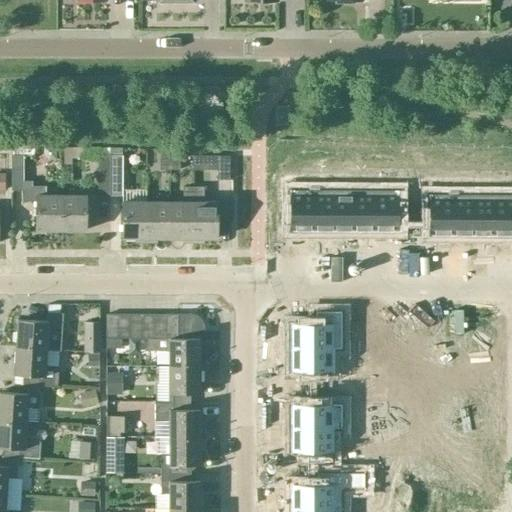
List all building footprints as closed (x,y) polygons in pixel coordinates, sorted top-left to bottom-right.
[(10,144),(10,179),(22,179),(22,144),(10,144)] [(97,179),(97,195),(109,195),(109,179),(109,155),(97,155),(97,179)] [(109,155),(109,179),(121,179),(121,155),(109,155)] [(169,169),(168,155),(159,155),(159,169),(169,169)] [(168,155),(169,169),(179,169),(179,155),(168,155)] [(228,155),(216,155),(191,155),(191,170),(216,170),(216,179),(228,179),(228,155)] [(20,194),(20,200),(35,200),(35,230),(60,230),(60,195),(50,195),(50,186),(28,186),(28,195),(20,194)] [(192,238),(192,187),(181,187),(181,201),(168,201),(168,238),(192,238)] [(216,201),(202,201),(202,187),(192,187),(192,238),(216,238),(216,201)] [(278,201),(278,218),(288,218),(288,231),(312,231),(312,190),(288,190),(288,201),(278,201)] [(312,190),(312,231),(333,231),(333,190),(312,190)] [(333,190),(333,231),(353,231),(353,190),(333,190)] [(353,190),(353,231),(373,231),(374,190),(353,190)] [(374,190),(373,231),(397,231),(397,218),(407,218),(407,201),(397,201),(397,190),(374,190)] [(418,205),(418,222),(428,222),(428,235),(451,235),(451,195),(428,194),(428,205),(418,205)] [(511,194),(492,195),(492,235),(511,235),(511,194)] [(60,195),(60,230),(84,230),(84,195),(60,195)] [(451,195),(451,235),(472,235),(472,195),(451,195)] [(472,195),(472,235),(492,235),(492,195),(472,195)] [(145,238),(145,201),(121,201),(121,238),(145,238)] [(168,238),(168,201),(145,201),(145,238),(168,238)] [(314,323),(290,324),(290,348),(331,348),(331,349),(341,349),(341,311),(314,311),(314,323)] [(44,349),(44,350),(58,351),(61,313),(45,312),(45,321),(14,319),(13,347),(44,349)] [(146,338),(146,350),(167,350),(167,366),(198,366),(198,339),(198,332),(203,332),(203,331),(202,331),(202,328),(202,324),(201,321),(198,318),(196,316),(192,314),(189,314),(189,313),(187,313),(187,314),(176,314),(176,339),(167,339),(164,338),(152,338),(146,338)] [(116,339),(116,314),(104,314),(104,339),(116,339)] [(128,338),(128,314),(116,314),(116,339),(119,339),(128,338)] [(140,338),(140,314),(128,314),(128,338),(140,338)] [(152,338),(152,314),(140,314),(140,338),(146,338),(152,338)] [(164,338),(164,314),(152,314),(152,338),(164,338)] [(176,339),(176,314),(164,314),(164,338),(167,339),(176,339)] [(97,322),(82,322),(82,352),(97,352),(97,322)] [(442,345),(441,345),(441,376),(486,376),(486,345),(470,345),(470,323),(442,323),(442,345)] [(104,339),(104,348),(119,348),(119,339),(116,339),(104,339)] [(43,365),(44,350),(44,349),(13,347),(11,375),(20,375),(20,385),(39,386),(56,387),(58,366),(43,365)] [(331,348),(290,348),(290,372),(318,372),(318,382),(331,382),(331,348)] [(153,366),(153,402),(171,402),(188,402),(188,394),(198,394),(198,366),(167,366),(153,366)] [(38,407),(39,386),(20,385),(19,394),(0,392),(0,420),(23,422),(25,406),(38,407)] [(291,428),(331,428),(331,429),(341,429),(341,394),(314,394),(314,404),(290,404),(291,428)] [(188,402),(171,402),(153,402),(153,421),(167,422),(167,437),(198,437),(198,410),(188,410),(188,402)] [(23,436),(23,422),(0,420),(0,456),(17,458),(36,459),(37,445),(37,443),(37,442),(36,441),(35,439),(34,438),(33,437),(31,437),(30,437),(23,436)] [(331,428),(291,428),(291,452),(314,452),(314,462),(331,462),(331,429),(331,428)] [(159,473),(189,473),(189,465),(198,465),(198,437),(167,437),(167,454),(159,454),(159,473)] [(16,479),(17,458),(0,456),(0,494),(4,494),(5,478),(16,479)] [(291,509),(341,508),(341,489),(364,489),(364,472),(315,472),(315,484),(291,484),(291,509)] [(167,509),(198,509),(198,481),(189,481),(189,473),(159,473),(159,494),(167,494),(167,509)] [(452,483),(452,511),(488,511),(488,483),(452,483)] [(394,487),(394,507),(414,507),(414,487),(394,487)] [(3,510),(4,494),(0,494),(0,511),(15,511),(3,510)]
